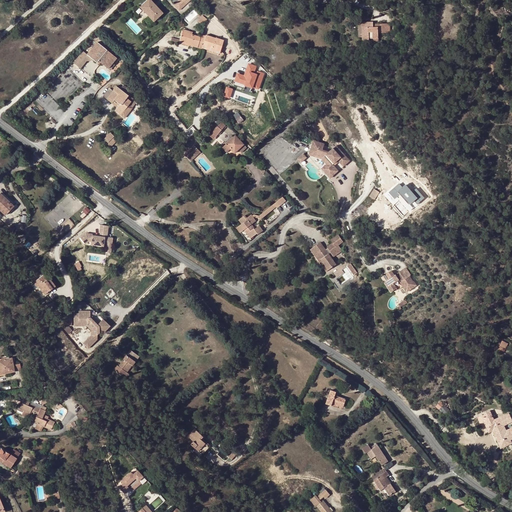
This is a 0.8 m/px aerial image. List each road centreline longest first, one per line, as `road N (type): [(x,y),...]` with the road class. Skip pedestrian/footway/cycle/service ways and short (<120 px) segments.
road 1 (tertiary): [(0,122),(186,260),(373,378),(456,467)]
road 2 (unknown): [(0,113),(90,30)]
